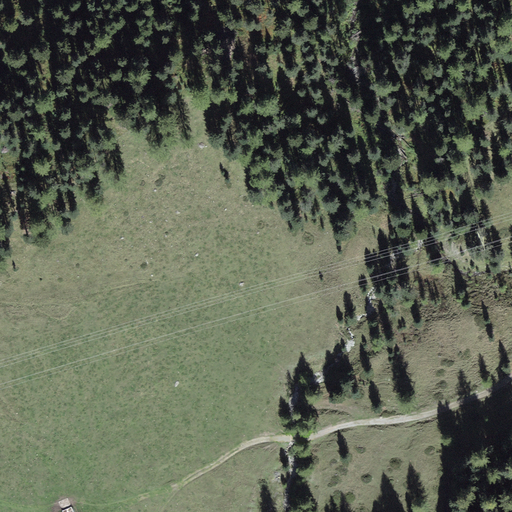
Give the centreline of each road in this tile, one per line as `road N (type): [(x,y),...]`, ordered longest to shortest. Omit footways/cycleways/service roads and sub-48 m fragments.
road 1 (track): [(0,500),(87,504),(179,487),(260,438),(275,437)]
road 2 (track): [(275,437),(452,410),(511,376)]
